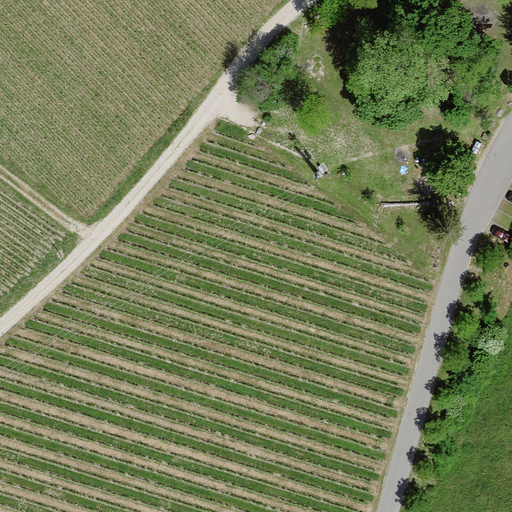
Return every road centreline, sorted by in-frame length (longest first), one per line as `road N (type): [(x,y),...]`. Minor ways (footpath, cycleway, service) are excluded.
road 1 (track): [(309,0),(246,59),(80,255),(0,327)]
road 2 (unclassified): [(511,144),(464,246),(390,511)]
road 3 (track): [(0,162),(97,236)]
